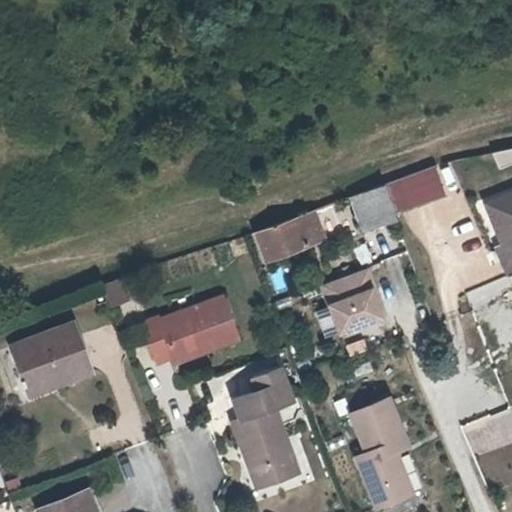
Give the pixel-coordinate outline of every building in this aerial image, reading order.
[(511,147),(493,154),(498,168),(511,163),(511,147)] [(437,166),(391,180),(403,211),(431,202),(427,186),(442,181),(437,166)] [(388,182),(384,183),(395,214),(403,211),(391,180),(388,182)] [(384,183),(350,195),(362,228),(396,218),(395,214),(384,183)] [(508,256),(500,258),(507,275),(511,273),(511,190),(486,201),(500,235),(508,256)] [(313,208),(270,224),(257,228),(268,258),(322,239),(313,208)] [(508,256),(500,235),(493,239),(500,258),(508,256)] [(367,267),(320,283),(338,331),(380,315),(370,288),(374,286),(367,267)] [(109,308),(130,300),(121,277),(100,285),(109,308)] [(206,340),(208,346),(241,335),(226,292),(163,314),(162,311),(145,316),(160,355),(177,349),(206,340)] [(55,377),(57,385),(91,373),(75,323),(11,346),(25,388),(55,377)] [(206,340),(177,349),(179,355),(208,346),(206,340)] [(283,446),(291,443),(279,409),(297,402),(285,368),(254,379),(260,393),(236,402),(242,420),(235,423),(260,491),(294,479),(283,446)] [(55,377),(25,388),(28,395),(57,385),(55,377)] [(351,411),(367,451),(357,455),(377,505),(413,491),(397,449),(408,443),(390,395),(351,411)] [(283,446),(294,479),(303,476),(291,443),(283,446)] [(95,511),(87,489),(40,509),(40,511),(95,511)]
